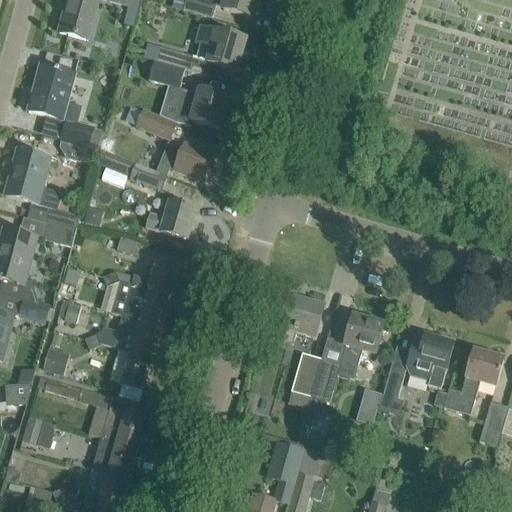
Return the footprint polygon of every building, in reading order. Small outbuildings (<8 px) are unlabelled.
[(72,0),(68,19),(64,18),(59,35),(88,42),(99,4),(81,0),(72,0)] [(100,0),(100,2),(129,10),(124,27),(135,30),(143,0),(100,0)] [(214,20),(217,9),(224,11),(224,12),(253,20),(258,0),(215,0),(214,4),(200,0),(175,0),(173,7),(185,10),(184,12),(214,20)] [(197,59),(197,62),(213,67),(218,68),(238,74),(246,43),(239,41),(227,37),(202,30),(198,45),(201,46),(197,59)] [(189,73),(194,58),(149,46),(145,61),(155,63),(186,72),(189,73)] [(373,55),(361,52),(356,70),(368,74),(373,55)] [(155,63),(149,83),(169,89),(180,92),(180,91),(186,72),(155,63)] [(34,98),(29,114),(47,119),(49,120),(64,124),(64,123),(66,124),(67,124),(67,122),(76,124),(80,108),(69,106),(77,78),(61,74),(42,68),(41,69),(46,71),(38,100),(34,98)] [(180,109),(176,124),(190,128),(191,124),(221,132),(230,102),(200,93),(199,97),(185,93),(180,109)] [(171,143),(178,126),(144,112),(138,130),(171,143)] [(67,124),(61,143),(62,144),(69,145),(98,153),(102,134),(95,132),(96,130),(76,124),(67,122),(67,124)] [(85,160),(88,151),(69,145),(62,144),(60,150),(65,157),(82,162),(83,159),(85,160)] [(185,146),(183,152),(168,147),(161,167),(158,175),(168,179),(171,171),(175,172),(174,174),(179,175),(190,180),(190,178),(204,184),(214,159),(200,154),(201,152),(185,146)] [(97,167),(131,180),(130,183),(162,196),(168,179),(158,175),(101,152),(97,167)] [(11,182),(6,199),(15,201),(25,204),(32,206),(48,211),(49,210),(69,215),(73,198),(42,190),(50,161),(43,159),(36,157),(37,156),(33,155),(33,156),(19,153),(19,154),(21,154),(13,183),(11,182)] [(150,216),(146,230),(161,234),(161,235),(187,242),(196,212),(170,204),(165,221),(150,216)] [(48,211),(44,226),(76,234),(81,218),(69,215),(49,210),(48,211)] [(44,226),(40,241),(72,250),(76,234),(44,226)] [(0,281),(3,282),(0,293),(0,294),(24,301),(38,306),(39,304),(33,285),(28,284),(26,283),(37,240),(20,236),(5,232),(0,250),(3,251),(0,262),(0,281)] [(122,240),(118,253),(138,259),(142,246),(122,240)] [(152,281),(117,273),(116,275),(110,277),(114,288),(121,285),(123,286),(132,288),(149,293),(171,299),(180,267),(158,261),(152,281)] [(64,285),(76,289),(80,275),(68,271),(64,285)] [(114,288),(110,277),(104,280),(108,290),(114,288)] [(132,288),(123,286),(113,319),(122,321),(123,319),(162,330),(171,299),(149,293),(132,288)] [(24,301),(18,320),(45,327),(51,309),(38,306),(24,301)] [(324,311),(290,301),(278,343),(293,348),(297,335),(315,340),(324,311)] [(64,303),(59,319),(66,320),(65,322),(77,325),(81,308),(64,303)] [(14,319),(3,316),(0,315),(0,362),(2,363),(14,319)] [(122,321),(118,338),(109,335),(105,348),(131,356),(153,362),(162,330),(123,319),(122,321)] [(354,319),(342,362),(340,367),(322,361),(307,413),(303,428),(311,430),(315,417),(323,420),(328,405),(331,406),(339,377),(355,381),(359,367),(363,353),(376,357),(384,328),(354,319)] [(55,335),(51,347),(60,350),(63,337),(55,335)] [(99,337),(93,340),(97,350),(103,348),(99,337)] [(87,342),(91,353),(97,350),(93,340),(87,342)] [(429,386),(442,390),(447,372),(454,348),(425,340),(422,351),(413,348),(407,370),(410,377),(430,382),(429,386)] [(50,351),(44,374),(65,379),(71,357),(50,351)] [(471,418),(476,401),(480,385),(497,389),(504,362),(473,354),(465,381),(467,381),(462,397),(449,394),(449,397),(445,410),(471,418)] [(116,367),(111,382),(122,385),(122,388),(144,394),(153,362),(131,356),(127,370),(116,367)] [(307,413),(322,361),(303,356),(289,407),(307,413)] [(383,398),(400,402),(406,377),(390,373),(383,398)] [(46,393),(45,394),(79,403),(83,392),(49,382),(46,393)] [(33,386),(5,388),(6,400),(15,408),(28,407),(33,386)] [(373,427),(381,397),(366,393),(358,423),(373,427)] [(439,394),(435,408),(445,410),(449,397),(439,394)] [(492,405),(480,445),(499,450),(503,436),(510,412),(510,410),(492,405)] [(126,414),(111,410),(102,441),(131,450),(139,452),(148,420),(126,414)] [(30,420),(22,445),(38,449),(45,424),(30,420)] [(139,452),(131,450),(102,441),(94,473),(107,477),(122,481),(130,484),(139,452)] [(269,482),(295,489),(298,480),(306,451),(280,444),(269,482)] [(19,486),(22,473),(10,470),(7,482),(19,486)] [(121,511),(130,484),(122,481),(107,477),(100,500),(88,496),(85,505),(99,509),(109,511),(121,511)] [(288,511),(306,511),(314,484),(298,480),(295,489),(293,498),(290,509),(288,511)] [(11,485),(4,510),(9,511),(21,511),(27,490),(11,485)] [(386,511),(391,496),(377,492),(371,511),(386,511)] [(290,509),(293,498),(278,493),(274,505),(254,499),(250,511),(274,511),(276,505),(290,509)]
